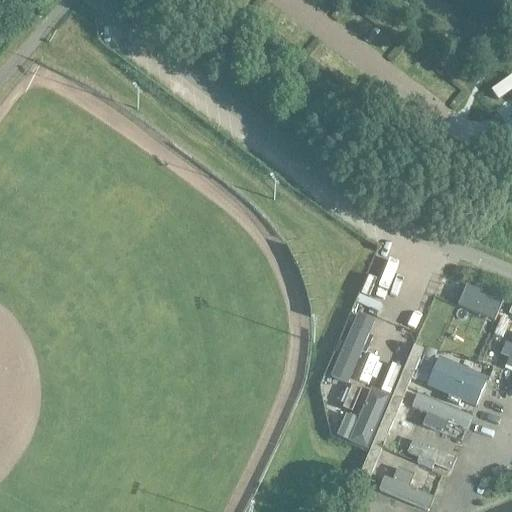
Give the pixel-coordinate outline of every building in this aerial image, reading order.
[(511,81),(497,93),(504,103),(511,97),(511,81)] [(466,287),(458,307),(494,323),(503,303),(466,287)] [(368,454),(418,336),(390,324),(353,308),(321,394),(332,439),(368,454)] [(511,344),(507,342),(499,359),(511,365),(511,344)] [(360,475),(354,489),(364,493),(370,480),(370,479),(383,447),(393,424),(424,351),(414,347),(369,454),(360,475)] [(426,386),(476,408),(489,377),(440,356),(426,386)] [(467,431),(473,417),(419,392),(413,406),(428,413),(423,423),(444,433),(449,423),(467,431)] [(414,438),(407,454),(450,473),(457,457),(414,438)] [(393,479),(385,476),(380,489),(431,509),(435,497),(410,487),(415,473),(398,467),(393,479)]
